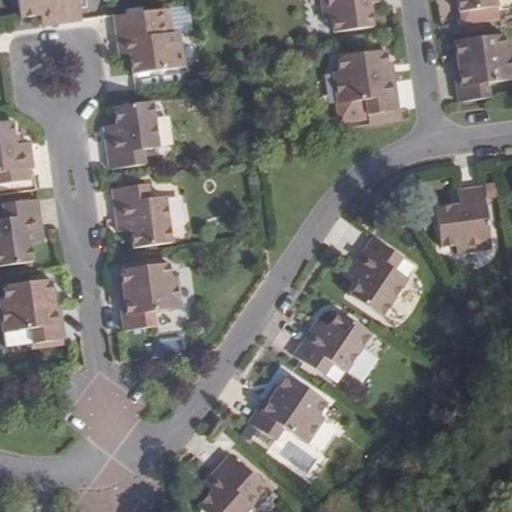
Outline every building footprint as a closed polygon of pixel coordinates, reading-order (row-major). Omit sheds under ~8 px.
[(17,0),(20,17),(40,14),(54,13),(55,23),(83,19),(80,0),(17,0)] [(386,4),(385,0),(323,0),(327,23),(335,21),(337,36),(375,32),(372,7),(386,4)] [(456,0),(457,3),(459,20),(497,14),(494,0),(456,0)] [(171,7),(166,8),(169,32),(174,31),(171,7)] [(166,8),(115,14),(119,42),(129,40),(134,73),(186,66),(181,31),(169,32),(166,8)] [(54,13),(40,14),(41,24),(55,23),(54,13)] [(462,60),(456,61),(460,100),(504,94),(503,79),(511,77),(511,45),(509,46),(506,31),(459,38),(462,60)] [(129,40),(119,42),(121,54),(131,52),(129,40)] [(357,126),(402,120),(401,108),(395,70),(390,71),(386,49),(339,55),(341,70),(335,70),(340,102),(353,99),(357,126)] [(154,144),(148,97),(110,102),(112,119),(114,134),(106,135),(110,169),(139,165),(137,146),(154,144)] [(106,135),(114,134),(112,119),(104,120),(106,135)] [(0,184),(31,180),(29,168),(34,168),(30,144),(15,146),(11,120),(0,121),(0,184)] [(142,186),(112,189),(118,223),(126,222),(128,236),(130,253),(167,247),(161,203),(145,205),(142,186)] [(460,244),(461,252),(494,247),(485,186),(461,189),(462,204),(437,208),(443,247),(460,244)] [(37,247),(34,233),(44,232),(39,198),(9,202),(11,221),(0,222),(0,260),(1,269),(39,265),(37,247)] [(128,236),(126,222),(118,223),(119,237),(128,236)] [(44,232),(34,233),(37,247),(46,246),(44,232)] [(356,260),(363,265),(356,276),(346,292),(378,312),(403,274),(390,265),(400,249),(375,232),(356,260)] [(356,276),(363,265),(356,260),(349,272),(356,276)] [(124,290),(118,291),(123,331),(167,325),(165,310),(181,308),(177,276),(171,276),(169,261),(121,268),(124,290)] [(18,330),(20,345),(65,339),(60,300),(54,301),(51,279),(3,286),(4,300),(0,299),(0,309),(3,332),(18,330)] [(369,325),(337,303),(328,318),(320,330),(313,325),(295,354),(320,370),(330,354),(345,363),(369,325)] [(328,318),(321,313),(313,325),(320,330),(328,318)] [(321,413),(329,400),(289,374),(276,392),(271,389),(250,422),(287,447),(295,434),(308,443),(325,416),(321,413)] [(220,482),(210,492),(197,507),(202,511),(254,511),(252,510),(249,507),(267,488),(231,455),(213,475),(220,482)] [(210,492),(220,482),(213,475),(203,485),(210,492)] [(267,488),(249,507),(252,510),(270,490),(267,488)]
